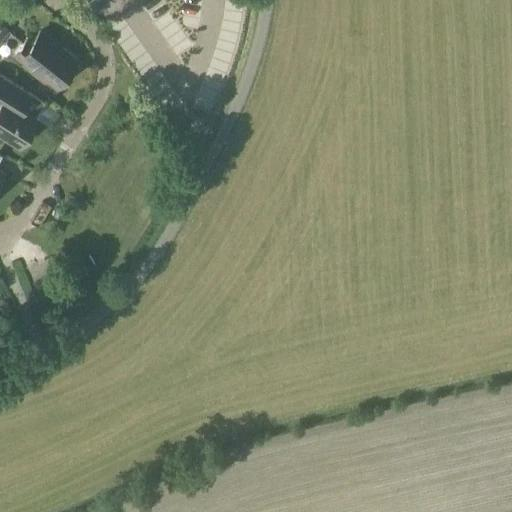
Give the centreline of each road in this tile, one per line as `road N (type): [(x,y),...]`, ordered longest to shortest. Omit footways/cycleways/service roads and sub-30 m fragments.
road 1 (unclassified): [(0,361),(94,319),(145,273),(211,156),(243,82),(265,0)]
road 2 (residential): [(0,242),(8,245),(105,63),(83,22),(54,0)]
